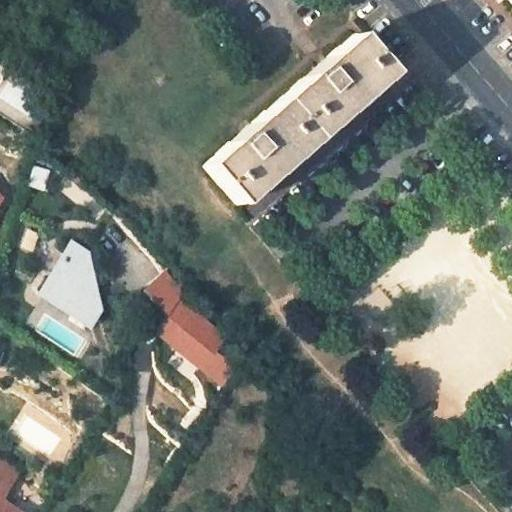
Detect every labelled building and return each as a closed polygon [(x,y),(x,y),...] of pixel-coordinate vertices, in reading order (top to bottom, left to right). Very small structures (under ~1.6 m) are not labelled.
[(357,37),(203,168),(237,207),(266,182),(373,91),(391,76),(357,37)] [(100,307),(95,287),(87,251),(70,241),(37,291),(88,325),(100,307)] [(147,292),(170,315),(183,295),(165,274),(147,292)] [(224,338),(177,307),(156,339),(170,348),(172,345),(204,367),(202,370),(220,382),(234,362),(216,350),(224,338)] [(199,404),(184,393),(182,396),(197,408),(199,404)] [(197,408),(182,396),(174,406),(189,418),(197,408)] [(189,418),(174,406),(167,416),(182,427),(189,418)] [(0,511),(23,511),(24,511),(3,498),(22,470),(0,454),(0,511)] [(31,483),(22,477),(13,490),(23,497),(31,483)]
